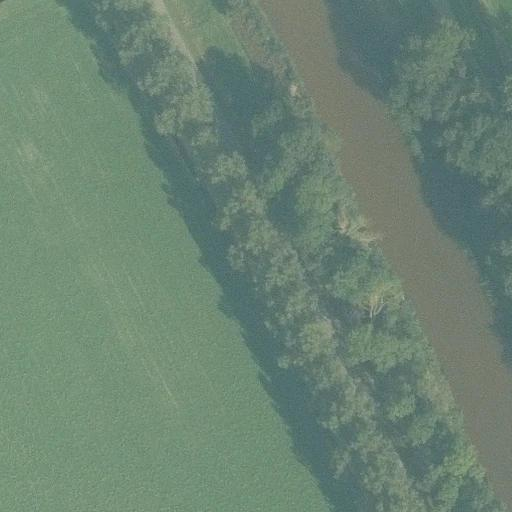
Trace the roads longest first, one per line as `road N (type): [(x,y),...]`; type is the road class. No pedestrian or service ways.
road 1 (unclassified): [(417,511),(153,0)]
road 2 (unclassified): [(511,144),(438,0)]
